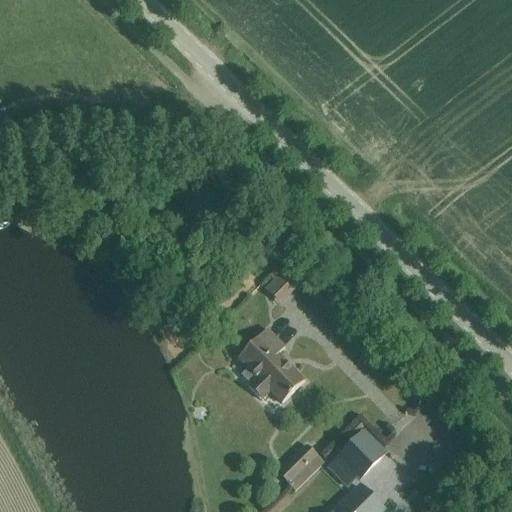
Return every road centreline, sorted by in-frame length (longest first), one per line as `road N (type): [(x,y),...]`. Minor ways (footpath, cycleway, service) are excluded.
road 1 (tertiary): [(511,368),(136,0)]
road 2 (residential): [(503,511),(296,316)]
